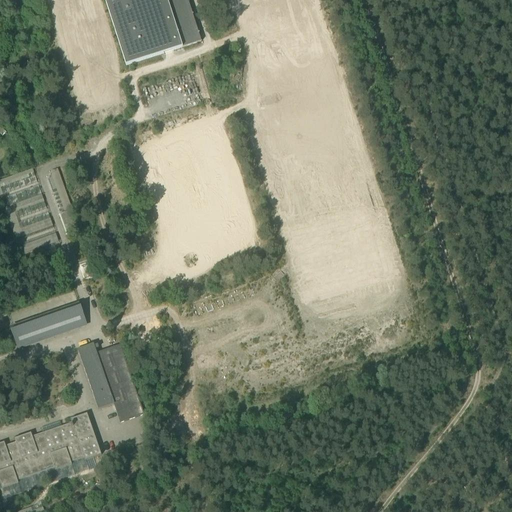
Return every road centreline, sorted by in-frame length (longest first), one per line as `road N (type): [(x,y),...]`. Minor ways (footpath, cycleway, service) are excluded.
road 1 (unknown): [(387,511),(503,361),(394,0)]
road 2 (track): [(364,0),(476,378),(466,407),(379,511)]
road 3 (track): [(140,315),(103,225),(95,151)]
road 4 (track): [(132,422),(187,398),(191,381),(175,317),(151,311)]
